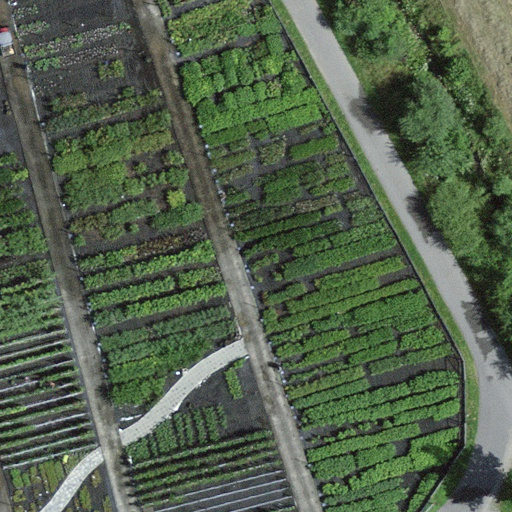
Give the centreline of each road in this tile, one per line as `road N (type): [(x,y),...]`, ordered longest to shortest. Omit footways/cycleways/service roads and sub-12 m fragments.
road 1 (unclassified): [(301,0),(486,349)]
road 2 (unclassified): [(486,349),(488,433),(466,486),(438,511)]
